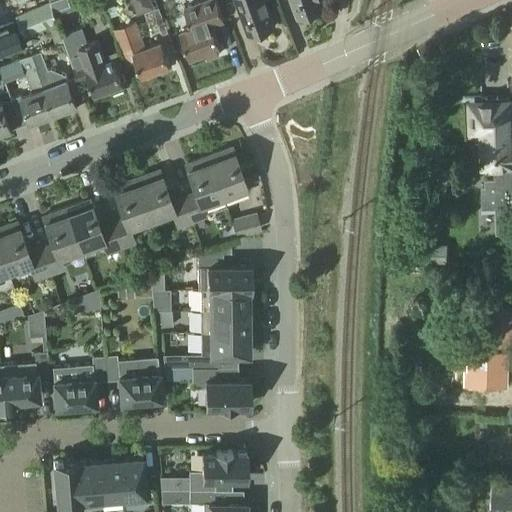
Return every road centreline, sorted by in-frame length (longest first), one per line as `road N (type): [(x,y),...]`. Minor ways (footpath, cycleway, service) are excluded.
road 1 (residential): [(281,430),(276,224),(252,98)]
road 2 (residential): [(281,430),(160,427),(0,440)]
road 3 (unclassified): [(0,190),(252,98)]
road 4 (residential): [(252,98),(459,0)]
